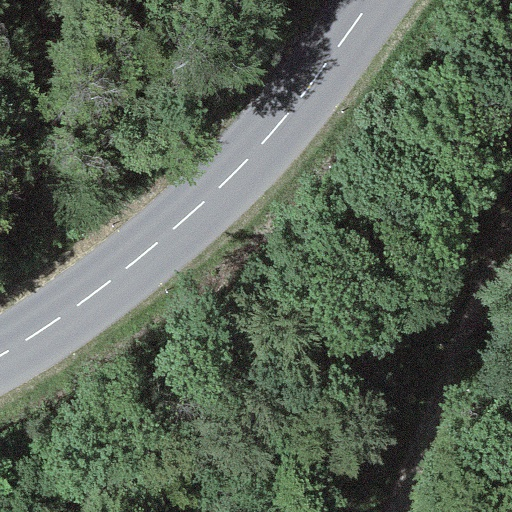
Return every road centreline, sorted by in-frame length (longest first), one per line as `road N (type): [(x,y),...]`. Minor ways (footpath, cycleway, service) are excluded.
road 1 (secondary): [(373,0),(226,182),(149,250),(0,358)]
road 2 (track): [(404,511),(511,241)]
